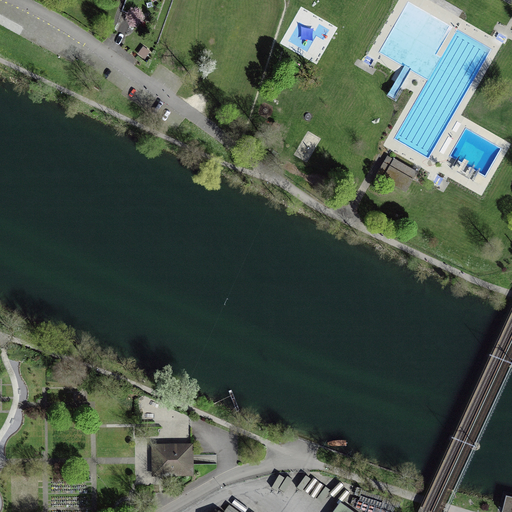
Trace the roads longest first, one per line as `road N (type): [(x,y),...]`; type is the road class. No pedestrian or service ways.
road 1 (residential): [(12,0),(242,147)]
road 2 (residential): [(166,511),(228,477),(318,464)]
road 3 (unclassified): [(318,464),(459,511)]
